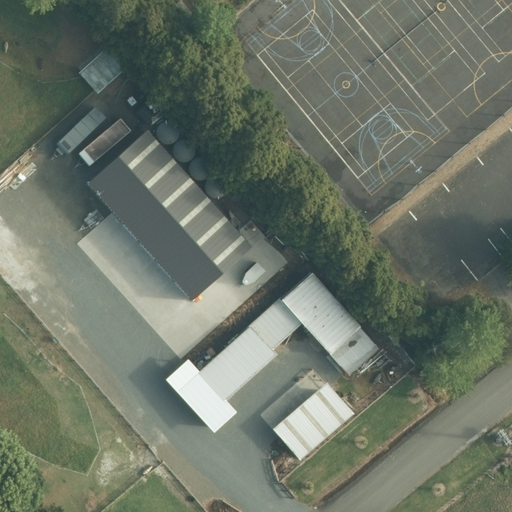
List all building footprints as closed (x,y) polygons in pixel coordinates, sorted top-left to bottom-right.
[(198,23),(182,0),(172,0),(165,6),(184,33),(198,23)] [(286,295),(249,328),(272,353),(303,325),(349,377),(380,349),(312,272),(288,296),(286,295)] [(330,356),(325,350),(316,358),(321,363),(330,356)] [(353,411),(322,378),(268,428),(299,461),(353,411)] [(225,460),(208,474),(220,489),(237,474),(225,460)]
